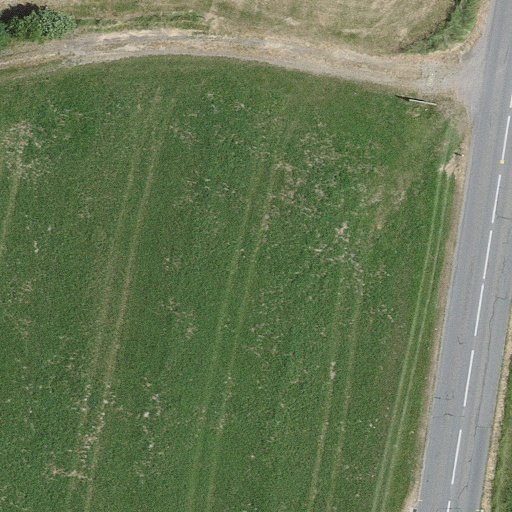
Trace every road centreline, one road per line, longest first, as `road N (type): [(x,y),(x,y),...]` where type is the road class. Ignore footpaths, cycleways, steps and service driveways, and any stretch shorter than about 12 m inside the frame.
road 1 (track): [(511,77),(386,71),(221,42),(96,45),(0,59)]
road 2 (secondary): [(447,511),(511,95)]
